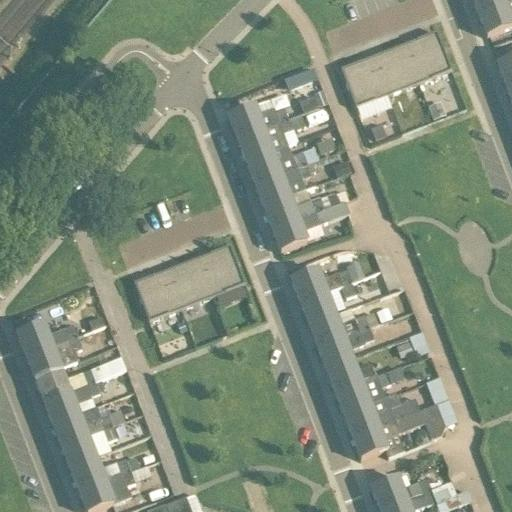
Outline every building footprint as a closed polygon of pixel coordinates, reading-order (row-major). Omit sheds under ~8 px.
[(504,9),(511,5),(511,0),(470,0),(478,19),(504,9)] [(511,5),(504,9),(478,19),(486,42),(511,31),(511,5)] [(404,49),(419,88),(451,75),(436,37),(418,43),(419,45),(405,51),(404,49)] [(419,88),(404,49),(387,56),(387,57),(374,63),(373,61),(372,61),(387,100),(419,88)] [(511,88),(511,49),(495,56),(500,67),(497,68),(506,91),(511,88)] [(387,100),(372,61),(355,68),(356,70),(343,75),(342,73),(340,74),(355,113),(387,100)] [(295,99),(321,88),(314,71),(288,82),(295,99)] [(314,97),(319,110),(326,108),(321,95),(314,97)] [(318,113),(313,101),(299,106),(303,118),(318,113)] [(439,106),(427,110),(432,124),(444,119),(439,106)] [(236,143),(262,133),(288,123),(284,112),(274,116),(273,115),(257,120),(253,110),(227,121),(236,143)] [(288,123),(262,133),(236,143),(245,166),(271,156),(288,150),(284,139),(308,129),(304,118),(303,118),(288,124),(288,123)] [(380,128),(369,133),(373,144),(385,140),(380,128)] [(311,167),(318,165),(313,152),(302,156),(306,169),(311,167)] [(280,179),(306,169),(302,156),(275,166),(271,156),(245,166),(254,189),(280,179)] [(351,176),(346,164),(332,170),(337,182),(351,176)] [(306,169),(309,178),(314,176),(311,167),(306,169)] [(311,181),(309,178),(306,169),(280,179),(254,189),(263,212),(288,202),(306,195),(302,184),(311,181)] [(343,206),(348,204),(344,195),(336,198),(340,208),(343,206)] [(327,200),(331,211),(340,208),(336,198),(336,196),(327,200)] [(320,202),(292,212),(288,202),(263,212),(271,234),(297,225),(325,213),(320,202)] [(325,213),(297,225),(271,234),(280,257),(306,247),(302,237),(320,230),(319,229),(348,218),(343,206),(340,208),(331,211),(325,213)] [(198,263),(197,263),(212,302),(244,289),(229,250),(211,257),(212,259),(198,264),(198,263)] [(166,275),(181,314),(212,302),(197,263),(180,269),(181,271),(167,277),(166,275)] [(351,286),(364,281),(358,266),(346,271),(347,275),(351,286)] [(299,306),(324,297),(341,290),(351,286),(347,275),(319,285),(315,274),(290,284),(299,306)] [(181,314),(166,275),(149,282),(149,284),(136,289),(135,287),(133,288),(149,326),(181,314)] [(346,303),(356,299),(351,287),(352,287),(351,286),(341,290),(346,303)] [(333,319),(329,309),(324,297),(299,306),(308,329),(333,319)] [(388,313),(377,317),(381,326),(391,322),(388,313)] [(368,332),(377,328),(373,316),(364,320),(368,332)] [(316,352),(342,342),(368,332),(364,320),(354,323),(337,329),(333,320),(333,319),(308,329),(316,352)] [(101,321),(88,326),(92,335),(104,330),(101,321)] [(177,328),(180,336),(187,333),(183,325),(177,328)] [(25,361),(51,351),(77,341),(72,329),(47,339),(42,328),(16,338),(25,361)] [(368,332),(342,342),(316,352),(325,374),(351,364),(347,356),(365,349),(364,347),(373,344),(368,332)] [(77,341),(51,351),(25,361),(34,383),(60,373),(76,366),(76,365),(78,364),(75,356),(82,353),(77,341)] [(407,346),(396,350),(400,362),(412,358),(407,346)] [(120,362),(90,374),(95,386),(125,374),(120,362)] [(355,374),(351,364),(325,374),(334,397),(360,387),(375,381),(371,368),(355,374)] [(34,383),(43,406),(69,396),(84,390),(80,378),(64,384),(60,373),(34,383)] [(80,378),(84,390),(95,386),(90,374),(80,378)] [(390,388),(386,377),(375,381),(380,392),(390,388)] [(368,409),(384,402),(380,392),(375,381),(360,387),(334,397),(343,420),(368,410),(368,409)] [(43,406),(52,429),(77,419),(74,410),(91,403),(91,401),(100,398),(95,386),(84,390),(69,396),(43,406)] [(343,420),(351,442),(377,432),(404,422),(399,410),(395,398),(384,402),(368,409),(368,410),(343,420)] [(102,435),(113,431),(125,426),(120,414),(100,421),(96,412),(77,419),(52,429),(60,451),(86,441),(102,435)] [(377,432),(351,442),(360,465),(386,455),(385,454),(394,451),(391,441),(409,434),(404,422),(377,432)] [(117,442),(113,431),(102,435),(107,446),(117,442)] [(60,451),(69,474),(95,464),(86,441),(60,451)] [(78,497),(104,487),(129,476),(124,464),(99,474),(95,464),(69,474),(78,497)] [(129,476),(104,487),(78,497),(84,511),(105,511),(113,509),(109,500),(126,494),(125,491),(134,488),(129,476)] [(378,511),(384,511),(405,504),(450,487),(450,486),(431,494),(426,483),(401,493),(396,482),(370,492),(378,511)] [(450,487),(405,504),(384,511),(423,511),(435,508),(436,511),(451,511),(471,505),(467,495),(455,500),(450,487)] [(189,511),(185,501),(156,511),(189,511)]
